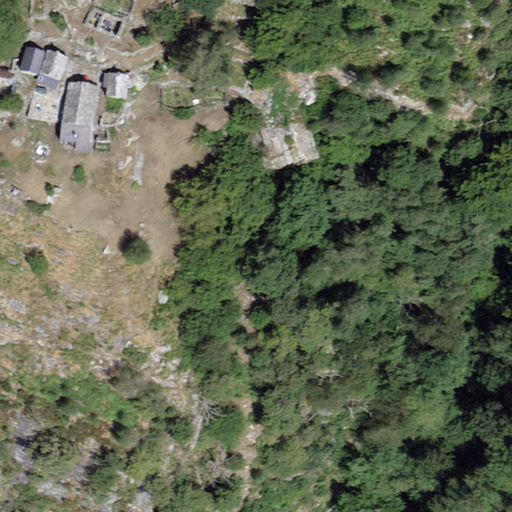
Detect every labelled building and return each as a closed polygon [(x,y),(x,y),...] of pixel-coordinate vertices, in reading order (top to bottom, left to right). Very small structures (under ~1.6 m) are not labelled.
[(44,52),(25,47),(19,70),(38,75),(44,52)] [(68,57),(47,50),(39,74),(36,84),(55,90),(58,80),(60,81),(68,57)] [(127,75),(103,73),(102,89),(106,89),(105,98),(125,99),(127,75)] [(98,85),(68,82),(60,124),(90,128),(98,85)] [(88,154),(90,128),(60,124),(58,142),(74,143),(73,153),(88,154)]
